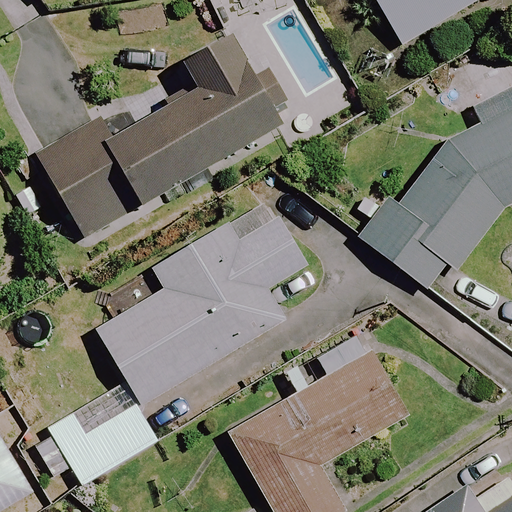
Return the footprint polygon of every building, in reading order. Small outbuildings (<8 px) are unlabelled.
[(373,0),(402,49),(485,0),(373,0)] [(88,248),(281,135),(269,115),(285,106),(266,74),(254,81),(232,43),(187,69),(202,94),(121,142),(107,119),(36,161),(88,248)] [(450,269),(456,274),(508,212),(511,209),(511,114),(459,134),(400,206),(392,200),(371,225),(359,240),(427,296),(450,269)] [(308,269),(268,203),(153,273),(165,293),(98,335),(144,410),(285,324),(266,294),(308,269)] [(408,420),(368,353),(225,436),(269,511),(343,511),(319,471),(408,420)] [(155,447),(120,389),(31,442),(52,478),(70,468),(83,489),(155,447)] [(0,511),(9,511),(33,499),(0,440),(0,511)] [(511,511),(511,487),(472,511),(511,511)]
